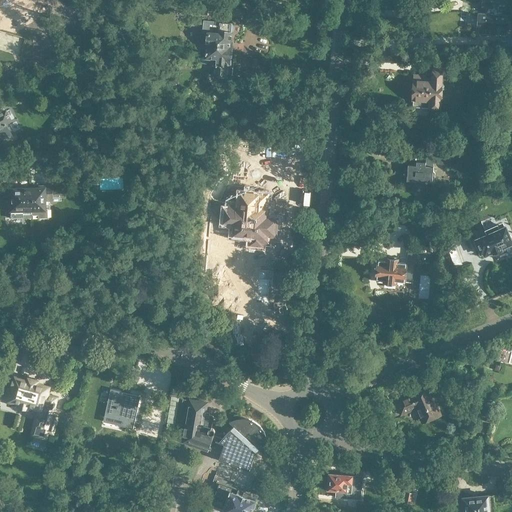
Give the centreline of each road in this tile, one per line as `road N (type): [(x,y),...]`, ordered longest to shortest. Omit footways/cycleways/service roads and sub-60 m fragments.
road 1 (residential): [(309,389),(344,0)]
road 2 (unknown): [(309,376),(323,339),(356,0)]
road 3 (residential): [(286,407),(180,344),(40,318),(0,300)]
road 4 (residential): [(328,400),(511,318)]
road 5 (residential): [(327,425),(359,448),(511,469)]
